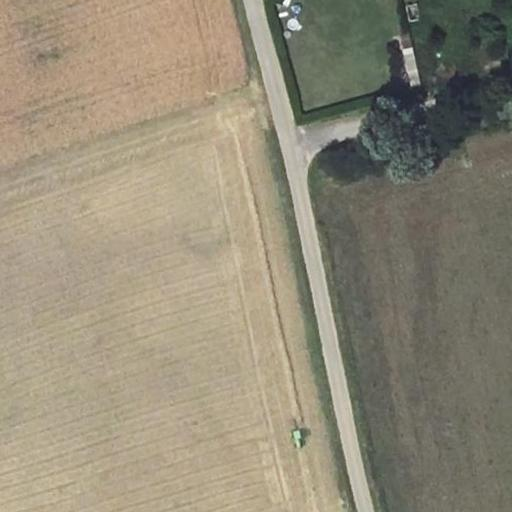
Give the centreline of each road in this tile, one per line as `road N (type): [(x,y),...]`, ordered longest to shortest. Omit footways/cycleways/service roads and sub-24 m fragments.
road 1 (unclassified): [(365,511),(259,0)]
road 2 (track): [(511,61),(294,155)]
